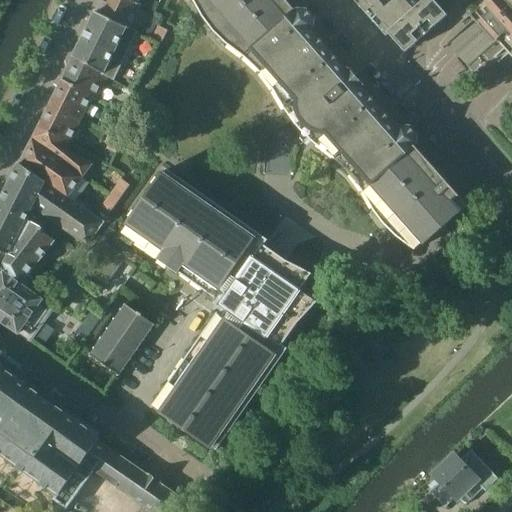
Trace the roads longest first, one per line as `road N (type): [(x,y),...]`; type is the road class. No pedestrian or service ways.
road 1 (residential): [(196,479),(0,340)]
road 2 (residential): [(0,171),(84,0)]
road 3 (residential): [(329,0),(452,131)]
